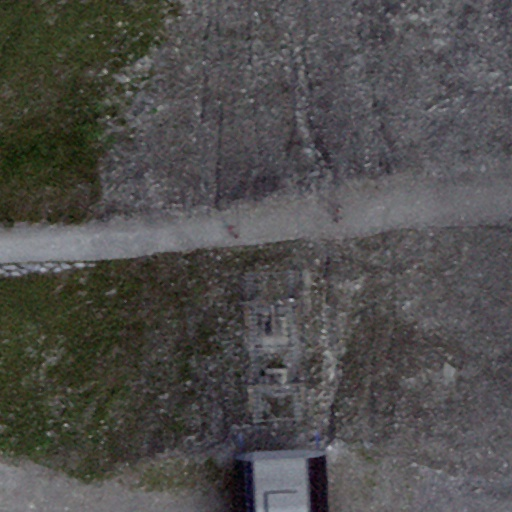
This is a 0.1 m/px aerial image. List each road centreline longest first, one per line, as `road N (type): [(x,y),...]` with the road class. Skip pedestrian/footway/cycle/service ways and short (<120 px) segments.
road 1 (track): [(0,239),(106,239),(511,192)]
road 2 (track): [(180,499),(178,472),(0,460)]
